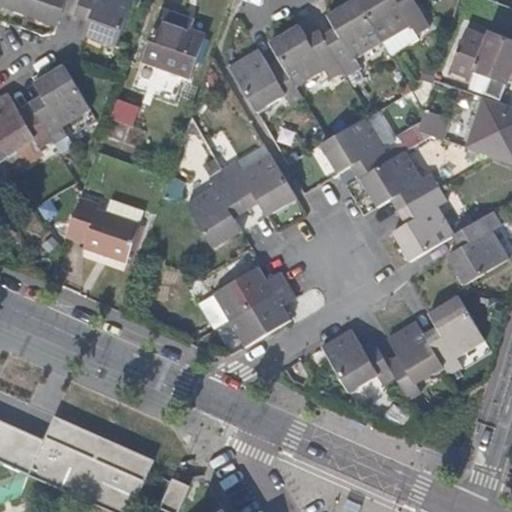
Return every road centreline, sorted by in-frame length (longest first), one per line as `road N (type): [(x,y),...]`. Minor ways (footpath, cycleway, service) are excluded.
road 1 (residential): [(0,301),(467,507)]
road 2 (residential): [(511,389),(467,507)]
